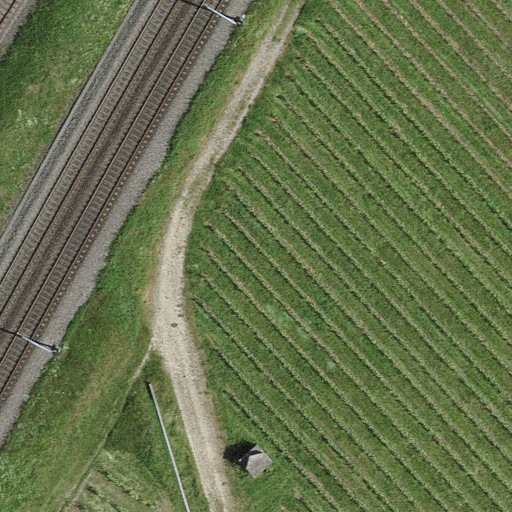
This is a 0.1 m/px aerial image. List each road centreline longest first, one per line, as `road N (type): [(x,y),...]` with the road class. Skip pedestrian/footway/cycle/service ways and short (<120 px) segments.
road 1 (track): [(21,511),(168,217)]
road 2 (track): [(222,511),(166,332),(168,217)]
road 3 (track): [(168,217),(292,0)]
